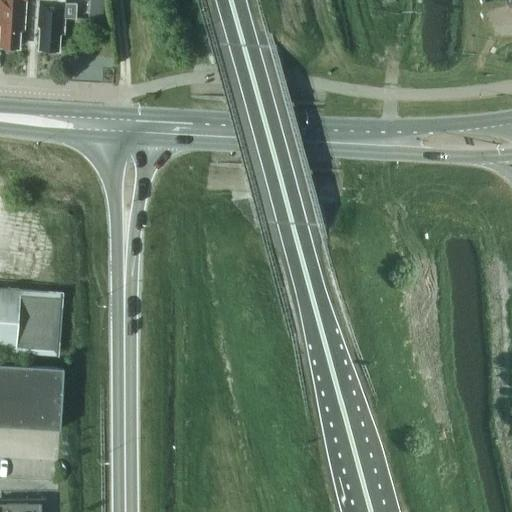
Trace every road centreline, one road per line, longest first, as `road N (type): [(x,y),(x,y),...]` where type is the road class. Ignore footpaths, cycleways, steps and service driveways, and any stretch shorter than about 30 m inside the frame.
road 1 (trunk): [(369,511),(231,0)]
road 2 (secondary): [(129,139),(511,154)]
road 3 (secondary): [(511,118),(408,128),(130,114)]
road 4 (trunk): [(129,139),(125,511)]
road 5 (secondary): [(130,114),(0,107)]
road 6 (secondary): [(0,130),(129,139)]
